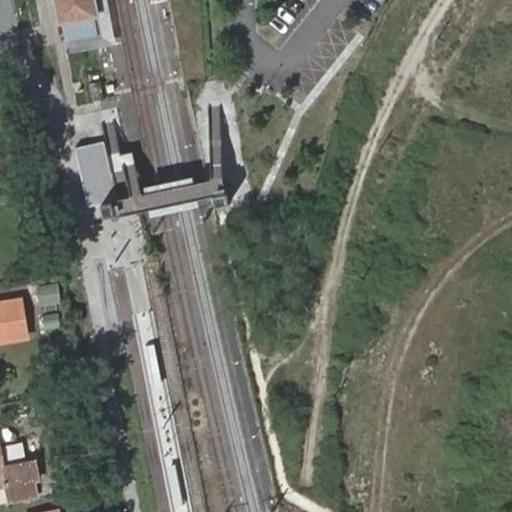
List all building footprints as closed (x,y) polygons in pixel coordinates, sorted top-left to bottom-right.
[(100,35),(97,17),(102,16),(98,0),(55,0),(60,25),(65,24),(69,41),(100,35)] [(115,203),(104,143),(75,149),(86,209),(115,203)] [(57,287),(37,286),(37,304),(57,305),(57,287)] [(0,343),(27,339),(21,302),(0,305),(0,343)] [(84,389),(70,392),(72,403),(86,401),(84,389)] [(34,464),(6,469),(0,441),(0,489),(7,488),(37,483),(34,464)] [(39,497),(37,483),(7,488),(9,503),(39,497)]
